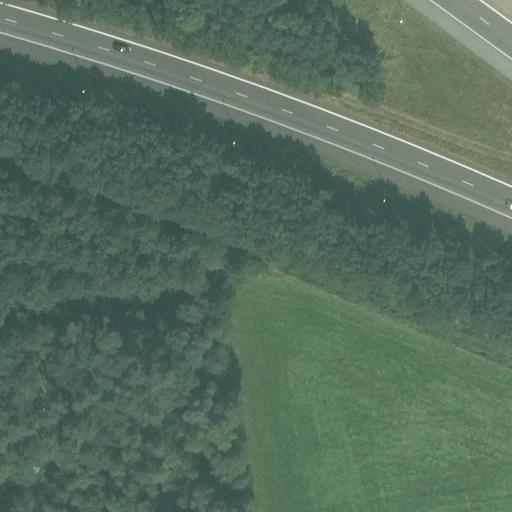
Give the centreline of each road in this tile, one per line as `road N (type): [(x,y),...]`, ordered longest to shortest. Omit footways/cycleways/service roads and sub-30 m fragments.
road 1 (motorway): [(0,18),(263,103),(511,204)]
road 2 (track): [(0,304),(203,273)]
